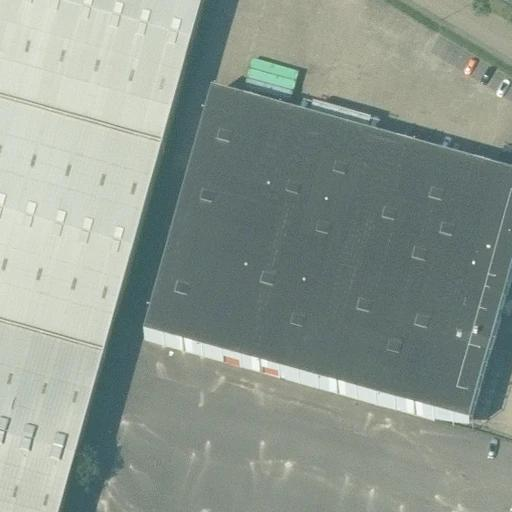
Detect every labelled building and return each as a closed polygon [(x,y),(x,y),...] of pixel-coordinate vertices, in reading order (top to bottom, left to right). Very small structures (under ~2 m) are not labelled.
[(0,0),(0,511),(64,511),(207,0),(0,0)] [(511,278),(511,180),(504,178),(212,97),(144,342),(469,432),(511,278)] [(142,350),(138,378),(161,381),(165,353),(142,350)] [(178,445),(173,463),(196,469),(201,451),(178,445)] [(160,500),(158,511),(176,511),(178,502),(160,500)]
